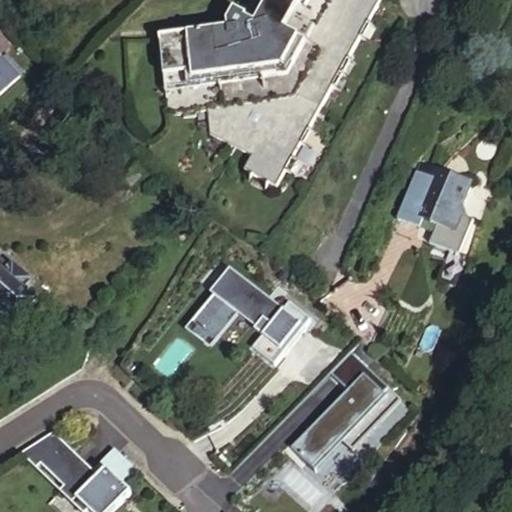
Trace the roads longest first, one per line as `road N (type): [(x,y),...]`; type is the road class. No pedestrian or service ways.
road 1 (residential): [(428,0),(415,69),(325,269)]
road 2 (residential): [(0,439),(87,387),(211,502)]
